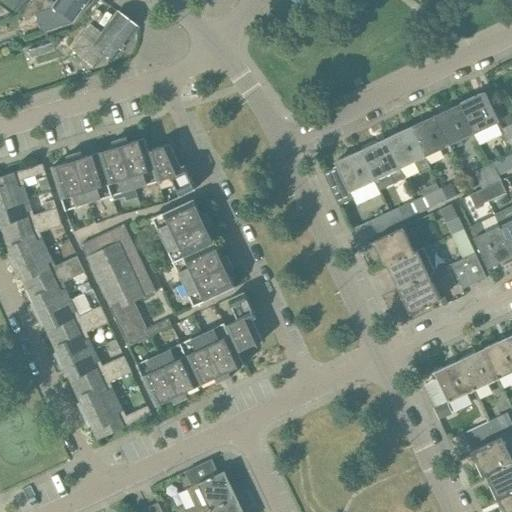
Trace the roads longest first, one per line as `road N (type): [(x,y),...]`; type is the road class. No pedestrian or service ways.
road 1 (residential): [(308,390),(168,82)]
road 2 (residential): [(281,146),(511,34)]
road 3 (residential): [(103,489),(0,264)]
road 4 (unclassified): [(377,358),(281,146)]
road 5 (residential): [(168,82),(0,133)]
road 6 (unclassified): [(451,511),(377,358)]
road 7 (residential): [(377,358),(511,296)]
road 8 (residential): [(103,489),(234,426)]
road 9 (unclassified): [(281,146),(216,43)]
